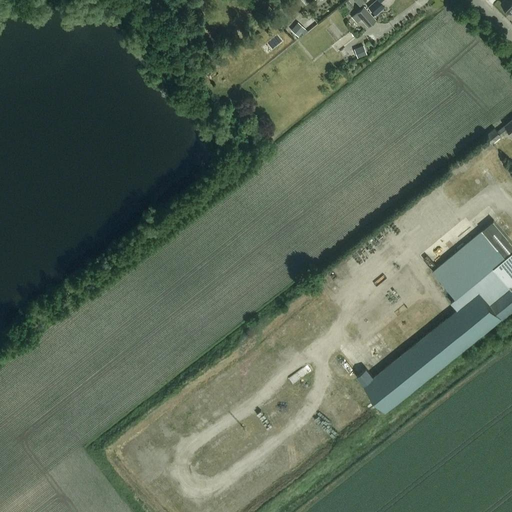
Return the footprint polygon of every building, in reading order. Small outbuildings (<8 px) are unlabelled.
[(511,0),(504,0),(501,4),(510,13),(511,11),(511,0)] [(373,17),(383,8),(379,3),(377,5),(374,2),(366,9),(373,17)] [(363,7),(354,14),(367,28),(375,21),(363,7)] [(297,23),(290,31),(297,37),(304,29),(297,23)] [(363,46),(353,50),(357,58),(366,55),(363,46)] [(493,143),(501,136),(494,128),(486,135),(493,143)] [(457,309),(423,336),(374,376),(367,368),(357,377),(385,412),(480,336),(511,309),(511,243),(494,221),(432,271),(455,298),(451,302),(457,309)] [(301,376),(309,372),(307,367),(298,371),(301,376)]
